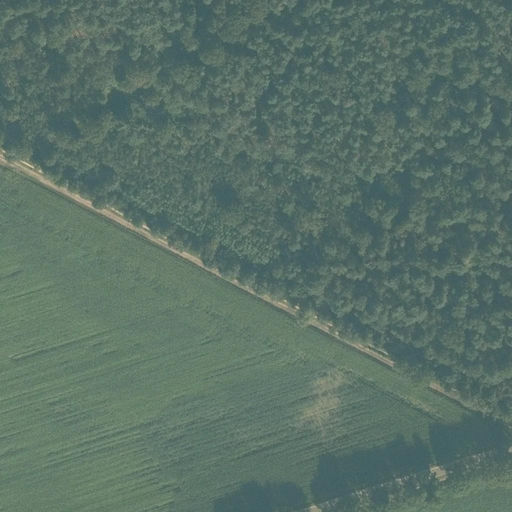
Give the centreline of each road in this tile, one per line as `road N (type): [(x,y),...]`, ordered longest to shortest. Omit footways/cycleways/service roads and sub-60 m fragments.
road 1 (track): [(0,154),(511,427)]
road 2 (unclassified): [(309,511),(511,454)]
